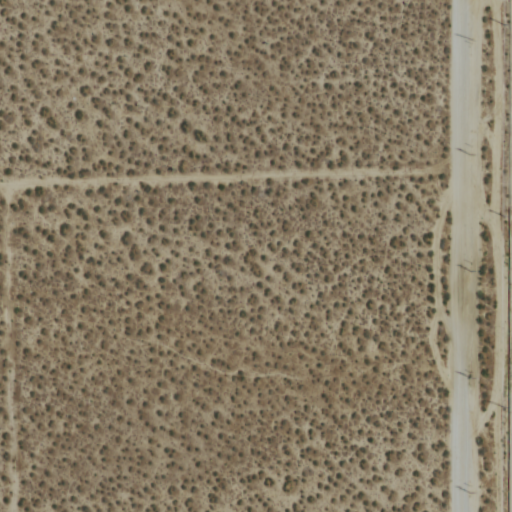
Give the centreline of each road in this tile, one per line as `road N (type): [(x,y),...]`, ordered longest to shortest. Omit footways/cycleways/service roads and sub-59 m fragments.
road 1 (residential): [(456,511),(455,0)]
road 2 (track): [(0,181),(456,172)]
